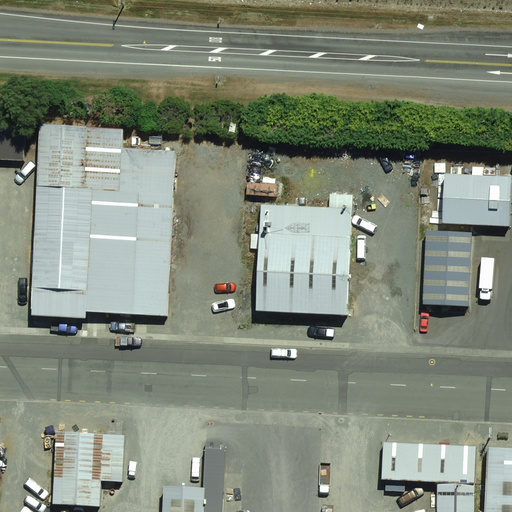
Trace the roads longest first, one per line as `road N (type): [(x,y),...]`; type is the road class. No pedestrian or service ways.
road 1 (residential): [(0,365),(511,390)]
road 2 (trunk): [(511,64),(0,40)]
